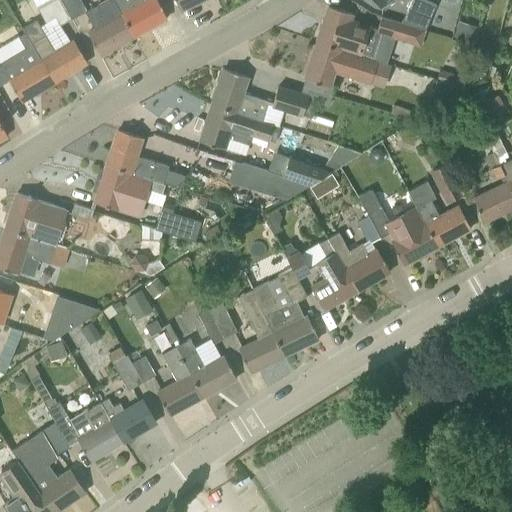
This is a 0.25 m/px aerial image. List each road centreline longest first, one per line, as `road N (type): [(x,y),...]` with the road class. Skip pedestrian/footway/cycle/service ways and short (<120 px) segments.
road 1 (unclassified): [(126,511),(197,456),(511,269)]
road 2 (unclassified): [(0,171),(107,101),(292,0)]
